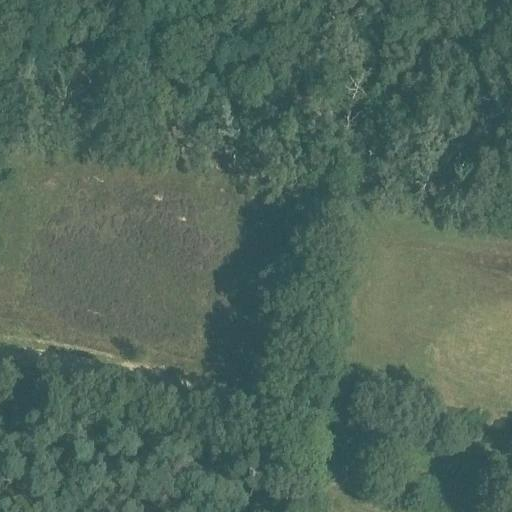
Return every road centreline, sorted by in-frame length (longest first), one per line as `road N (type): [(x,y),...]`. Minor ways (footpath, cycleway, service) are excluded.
road 1 (track): [(511,420),(482,428),(443,471),(389,461),(355,486),(319,482),(281,454),(332,174)]
road 2 (track): [(511,205),(0,123)]
